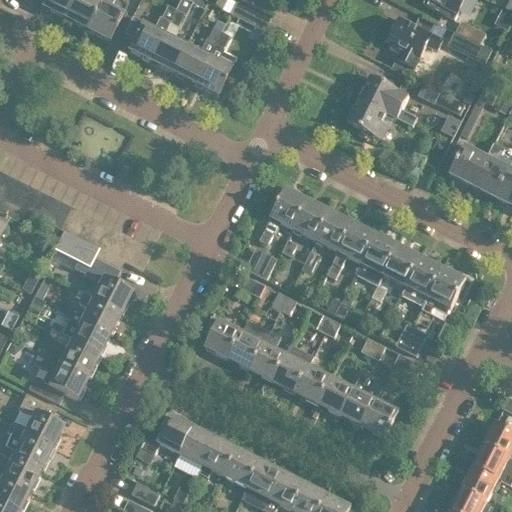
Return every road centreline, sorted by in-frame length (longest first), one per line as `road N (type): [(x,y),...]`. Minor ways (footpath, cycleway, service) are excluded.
road 1 (residential): [(69,511),(206,245)]
road 2 (residential): [(511,260),(265,135)]
road 3 (residential): [(251,161),(14,42)]
road 4 (residential): [(206,245),(0,141)]
road 5 (residential): [(401,511),(486,340)]
road 6 (residential): [(265,135),(329,0)]
